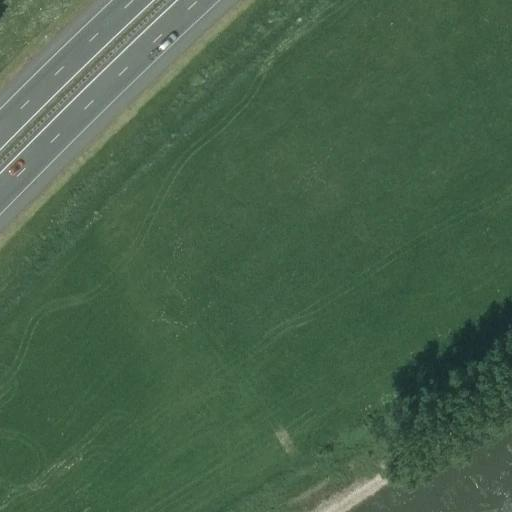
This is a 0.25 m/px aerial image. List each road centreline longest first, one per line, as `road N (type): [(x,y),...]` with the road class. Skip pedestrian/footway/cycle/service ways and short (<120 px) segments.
road 1 (motorway): [(0,198),(205,0)]
road 2 (motorway): [(136,0),(0,131)]
